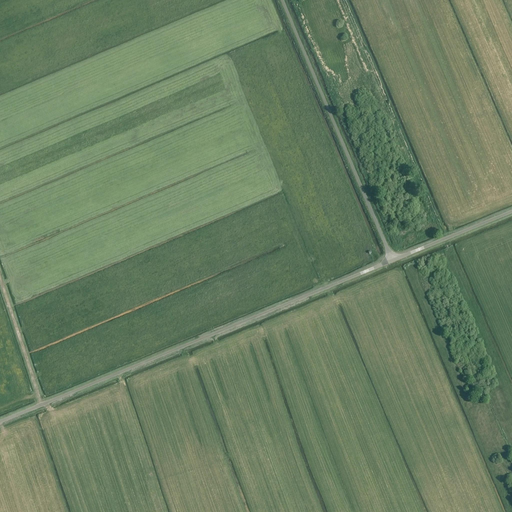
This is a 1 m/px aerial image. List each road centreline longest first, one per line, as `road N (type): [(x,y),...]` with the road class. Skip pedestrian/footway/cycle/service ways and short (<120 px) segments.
road 1 (unclassified): [(0,421),(391,261)]
road 2 (unclassified): [(391,261),(281,0)]
road 3 (unclassified): [(391,261),(511,211)]
